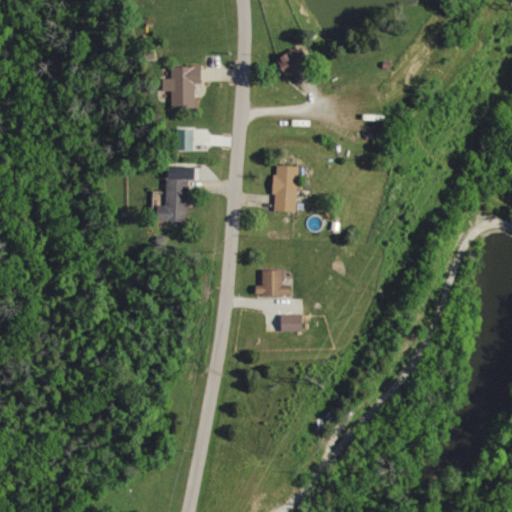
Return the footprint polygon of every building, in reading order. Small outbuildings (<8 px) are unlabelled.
[(281,55),(288,75),(311,67),(305,48),(281,55)] [(176,106),(199,107),(199,82),(207,82),(207,66),(176,65),(176,77),(166,77),(166,90),(176,90),(176,106)] [(182,148),(198,148),(198,127),(181,128),(182,148)] [(163,220),(191,221),(192,178),(200,179),(200,164),(172,163),(171,204),(163,204),(163,220)] [(277,209),(300,210),(302,165),(279,164),(277,209)] [(295,294),(295,284),(287,284),(286,268),(266,269),(266,284),(260,284),(261,295),(295,294)] [(308,314),(285,313),(284,330),(307,330),(308,314)]
